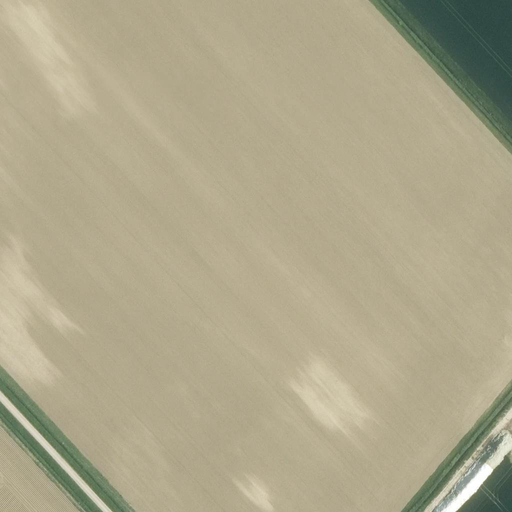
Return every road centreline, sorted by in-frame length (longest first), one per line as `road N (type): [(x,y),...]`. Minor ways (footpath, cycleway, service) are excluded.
road 1 (unclassified): [(106,511),(0,397)]
road 2 (track): [(429,511),(511,413)]
